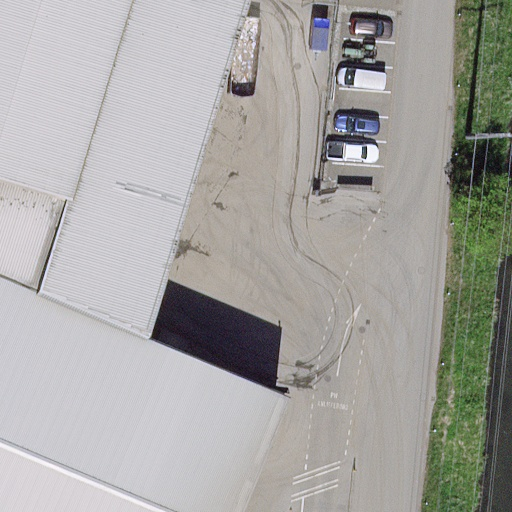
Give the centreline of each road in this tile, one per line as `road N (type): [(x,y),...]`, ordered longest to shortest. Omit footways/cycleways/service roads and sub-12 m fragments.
road 1 (unclassified): [(382,511),(430,0)]
road 2 (unknown): [(0,137),(398,333)]
